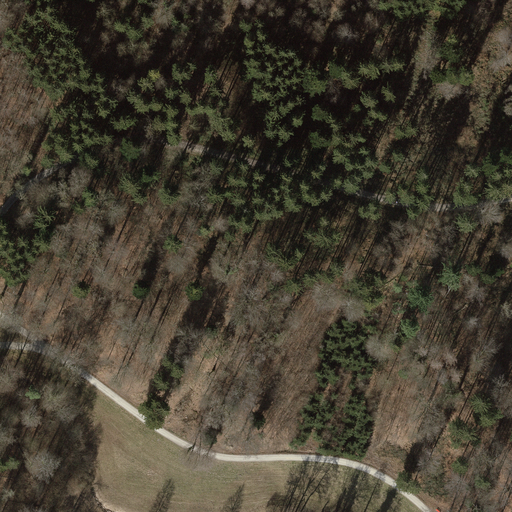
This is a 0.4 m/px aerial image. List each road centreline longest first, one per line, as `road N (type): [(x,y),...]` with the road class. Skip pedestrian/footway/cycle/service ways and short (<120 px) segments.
road 1 (track): [(511,197),(414,206),(143,139),(84,151),(24,188),(0,217)]
road 2 (track): [(57,351),(197,450),(345,461),(382,474),(430,511)]
